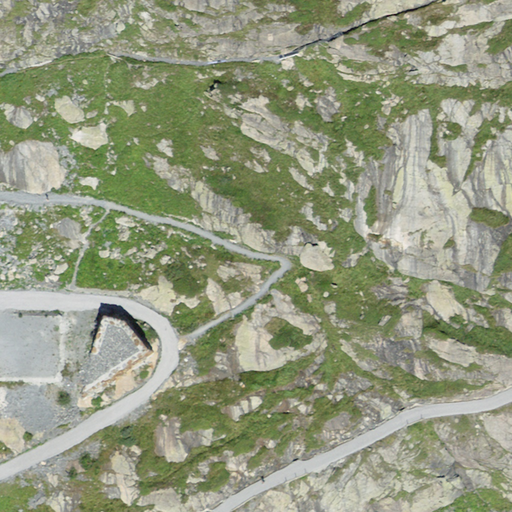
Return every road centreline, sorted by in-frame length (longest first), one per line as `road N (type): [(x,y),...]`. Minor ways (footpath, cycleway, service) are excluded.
road 1 (unclassified): [(0,313),(119,315),(162,335),(175,359),(116,410),(0,470)]
road 2 (unclassified): [(240,511),(417,429),(511,414)]
